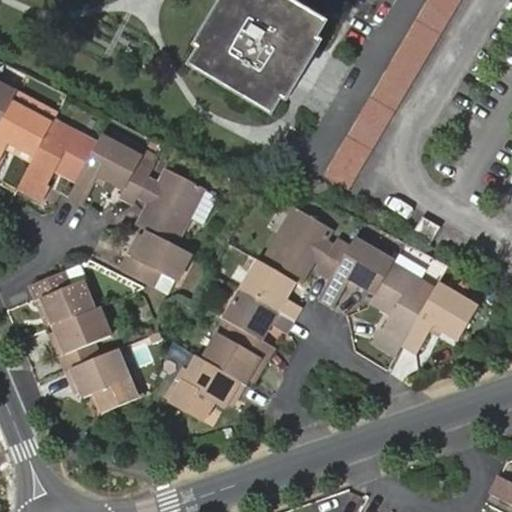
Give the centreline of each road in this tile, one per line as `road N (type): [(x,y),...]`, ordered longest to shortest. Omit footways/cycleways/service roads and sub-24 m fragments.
road 1 (residential): [(154,511),(511,391)]
road 2 (residential): [(487,0),(411,126),(414,171),(435,199),(511,241)]
road 3 (tertiary): [(55,511),(0,371)]
